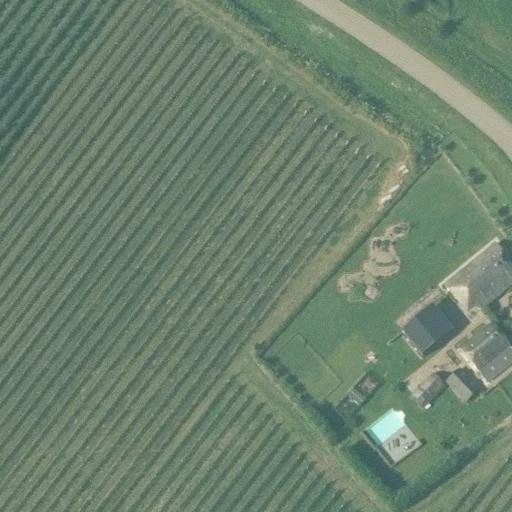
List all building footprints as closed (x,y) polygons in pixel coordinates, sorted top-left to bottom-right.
[(511,266),(494,245),(446,285),(458,299),(467,291),(482,309),(511,284),(511,266)] [(431,308),(400,334),(420,359),(442,341),(432,328),(441,321),(431,308)] [(511,352),(491,326),(460,351),(486,383),(511,362),(511,352)] [(479,393),(459,371),(445,384),(465,406),(479,393)] [(445,388),(433,375),(410,396),(423,409),(445,388)] [(409,422),(394,405),(365,429),(380,447),(409,422)]
